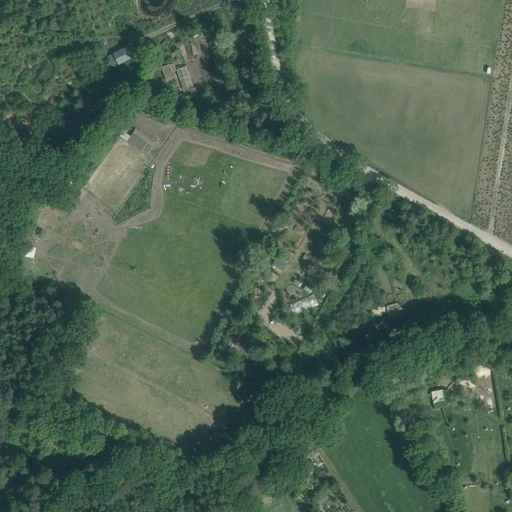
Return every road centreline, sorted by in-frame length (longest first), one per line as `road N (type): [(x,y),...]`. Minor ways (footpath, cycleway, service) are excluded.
road 1 (track): [(511,332),(333,377),(47,511)]
road 2 (track): [(511,258),(328,149),(289,117),(262,0)]
